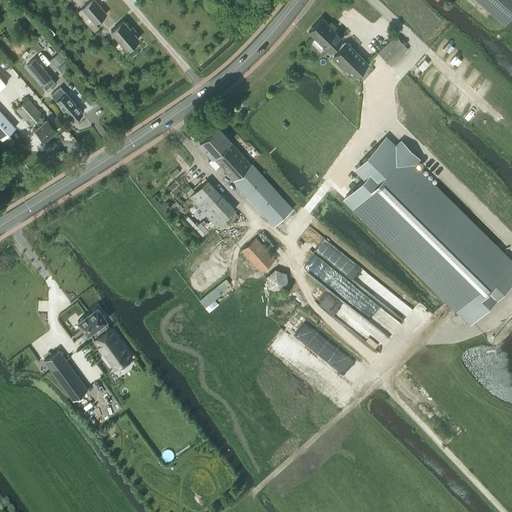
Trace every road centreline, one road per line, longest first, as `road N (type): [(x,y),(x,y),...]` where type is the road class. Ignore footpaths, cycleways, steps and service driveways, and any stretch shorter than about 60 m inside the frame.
road 1 (primary): [(0,226),(230,74),(297,0)]
road 2 (track): [(503,511),(379,380),(253,492)]
road 3 (track): [(379,380),(370,360),(311,306),(285,252),(167,119)]
